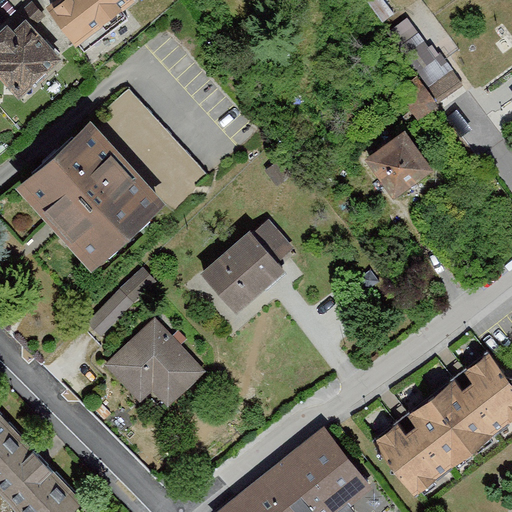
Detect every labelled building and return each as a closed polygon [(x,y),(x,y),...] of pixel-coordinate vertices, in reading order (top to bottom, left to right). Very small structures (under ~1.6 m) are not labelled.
[(131,0),(77,0),(57,16),(85,52),(139,10),(131,0)] [(33,27),(0,54),(0,75),(24,104),(67,69),(33,27)] [(172,210),(98,130),(27,195),(100,275),(172,210)] [(411,139),(373,167),(400,204),(438,177),(411,139)] [(254,238),(207,279),(238,315),(285,274),(254,238)] [(88,319),(103,333),(156,277),(142,264),(88,319)] [(157,329),(112,370),(144,405),(156,395),(168,408),(202,378),(157,329)] [(511,383),(494,361),(441,404),(482,456),(511,432),(511,383)] [(441,404),(381,451),(422,503),(482,456),(441,404)] [(0,415),(0,488),(22,511),(82,511),(87,508),(0,415)] [(326,432),(266,480),(291,511),(347,511),(373,491),(326,432)] [(291,511),(266,480),(224,511),(291,511)]
